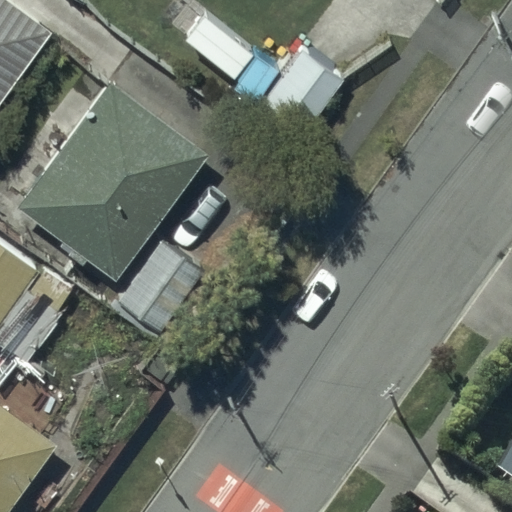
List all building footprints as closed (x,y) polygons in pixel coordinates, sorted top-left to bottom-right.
[(1,0),(0,0),(0,91),(44,31),(1,0)] [(105,81),(14,207),(109,275),(200,149),(105,81)] [(154,238),(113,301),(159,332),(201,269),(154,238)] [(74,292),(61,282),(0,239),(0,345),(22,361),(74,292)] [(0,407),(0,511),(3,511),(52,445),(0,407)] [(511,464),(497,486),(511,495),(511,464)]
